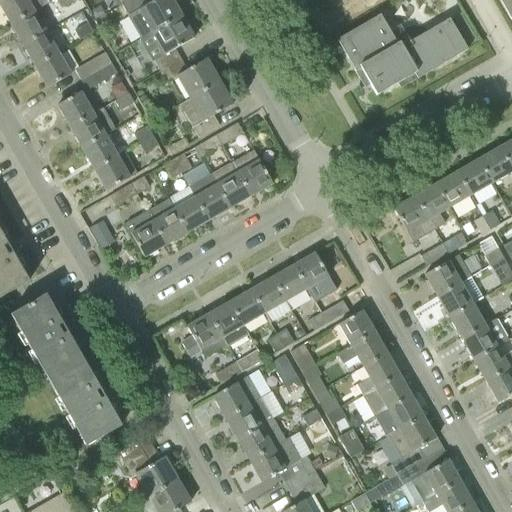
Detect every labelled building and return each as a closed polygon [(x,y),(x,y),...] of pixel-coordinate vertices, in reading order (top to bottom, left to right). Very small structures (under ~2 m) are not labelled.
[(0,6),(10,24),(40,8),(49,3),(47,0),(28,0),(27,0),(1,0),(0,1),(0,6)] [(56,0),(61,8),(74,0),(56,0)] [(151,33),(181,16),(171,0),(155,0),(149,4),(146,0),(131,0),(122,5),(128,16),(138,10),(151,33)] [(314,0),(324,19),(363,0),(314,0)] [(511,0),(499,0),(511,22),(511,0)] [(94,20),(105,14),(100,6),(89,12),(94,20)] [(22,46),(46,32),(51,29),(44,17),(46,16),(40,8),(10,24),(22,46)] [(380,15),(337,40),(365,88),(370,85),(376,96),(397,84),(400,89),(467,50),(456,30),(449,19),(402,46),(399,42),(397,44),(380,15)] [(160,72),(181,60),(175,50),(194,39),(181,16),(151,33),(141,39),(160,72)] [(74,31),(80,40),(93,33),(87,24),(74,31)] [(35,67),(58,54),(46,32),(22,46),(35,67)] [(47,89),(71,75),(58,54),(35,67),(47,89)] [(75,71),(81,81),(110,64),(105,54),(75,71)] [(189,100),(219,83),(206,60),(187,71),(181,60),(160,72),(166,83),(176,77),(189,100)] [(81,81),(87,91),(116,74),(110,64),(81,81)] [(179,106),(199,139),(219,127),(213,117),(233,106),(219,83),(189,100),(179,106)] [(69,128),(93,114),(80,92),(57,106),(69,128)] [(120,111),(133,103),(128,94),(115,102),(120,111)] [(81,149),(105,135),(115,130),(102,109),(93,114),(69,128),(81,149)] [(216,136),(222,146),(243,134),(237,124),(216,136)] [(139,144),(152,136),(147,127),(133,134),(139,144)] [(94,171),(117,156),(105,135),(81,149),(94,171)] [(144,154),(158,146),(152,136),(139,144),(144,154)] [(200,158),(222,146),(216,136),(194,148),(200,158)] [(511,140),(499,147),(511,169),(511,140)] [(171,156),(181,150),(177,144),(168,150),(171,156)] [(492,183),(511,171),(511,169),(499,147),(478,160),(492,183)] [(238,173),(251,197),(272,184),(253,151),(232,163),(238,173)] [(106,192),(137,174),(124,152),(117,156),(94,171),(106,192)] [(181,174),(191,168),(183,155),(173,160),(181,174)] [(172,180),(181,174),(173,160),(164,166),(172,180)] [(470,195),(492,183),(478,160),(457,172),(470,195)] [(449,208),(470,195),(457,172),(435,184),(449,208)] [(229,209),(251,197),(238,173),(216,186),(229,209)] [(208,221),(229,209),(216,186),(210,174),(188,187),(195,198),(208,221)] [(136,195),(149,188),(143,178),(130,185),(136,195)] [(444,224),(438,214),(449,208),(435,184),(414,196),(434,230),(444,224)] [(115,207),(136,195),(130,185),(109,197),(115,207)] [(413,242),(434,230),(414,196),(393,208),(413,242)] [(187,233),(208,221),(195,198),(174,210),(187,233)] [(165,246),(187,233),(174,210),(168,200),(146,212),(165,246)] [(490,230),(499,224),(492,211),(482,216),(490,230)] [(144,258),(165,246),(146,212),(125,224),(144,258)] [(481,235),(490,230),(482,216),(473,222),(481,235)] [(101,222),(91,228),(97,238),(107,232),(101,222)] [(0,298),(11,292),(28,282),(0,232),(0,298)] [(447,255),(461,247),(455,237),(441,245),(447,255)] [(508,255),(511,253),(511,241),(503,246),(508,255)] [(426,267),(447,255),(441,245),(421,256),(426,267)] [(490,266),(503,259),(498,250),(485,257),(490,266)] [(307,289),(328,277),(315,253),(293,265),(307,289)] [(437,296),(461,283),(471,277),(459,256),(448,261),(424,275),(437,296)] [(495,276),(509,268),(503,259),(490,266),(495,276)] [(286,301),(307,289),(293,265),(272,278),(286,301)] [(290,309),(286,301),(272,278),(251,290),(265,314),(269,321),(290,309)] [(449,318),(473,304),(461,283),(437,296),(449,318)] [(243,326),(265,314),(251,290),(230,302),(243,326)] [(121,426),(82,359),(46,296),(10,316),(47,379),(66,413),(85,447),(121,426)] [(209,314),(226,345),(228,348),(248,336),(243,326),(230,302),(209,314)] [(325,311),(331,322),(348,312),(343,302),(325,311)] [(461,339),(485,325),(473,304),(449,318),(461,339)] [(314,331),(331,322),(325,311),(308,321),(314,331)] [(350,346),(373,333),(361,311),(338,324),(350,346)] [(205,357),(226,345),(209,314),(187,327),(193,337),(182,344),(190,357),(202,351),(205,357)] [(473,360),(497,347),(505,342),(493,320),(485,325),(461,339),(473,360)] [(284,349),(294,343),(286,329),(276,335),(284,349)] [(363,367),(386,354),(373,333),(350,346),(351,347),(339,354),(344,364),(356,356),(363,367)] [(275,354),(284,349),(276,335),(267,340),(275,354)] [(485,382),(511,366),(511,351),(503,357),(497,347),(473,360),(485,382)] [(236,363),(241,373),(263,361),(257,350),(236,363)] [(375,388),(398,375),(386,354),(363,367),(375,388)] [(283,385),(297,377),(284,355),(275,361),(280,369),(275,371),(283,385)] [(302,374),(315,366),(310,357),(297,364),(302,374)] [(220,385),(241,373),(236,363),(214,375),(220,385)] [(315,394),(325,387),(319,377),(321,375),(315,366),(302,374),(307,383),(308,383),(315,394)] [(511,366),(485,382),(498,403),(511,394),(511,366)] [(386,410),(410,397),(398,375),(375,388),(362,396),(374,417),(386,410)] [(224,418),(260,398),(248,376),(212,397),(224,418)] [(288,394),(302,386),(297,377),(283,385),(288,394)] [(388,436),(389,437),(422,418),(410,397),(386,410),(398,430),(388,436)] [(237,440),(261,425),(249,405),(261,399),(260,398),(224,418),(237,440)] [(326,416),(340,408),(335,399),(321,407),(326,416)] [(331,425),(345,418),(340,408),(326,416),(331,425)] [(307,427),(321,419),(316,410),(302,418),(307,427)] [(401,458),(390,464),(396,475),(424,459),(418,449),(435,439),(422,418),(389,437),(401,458)] [(249,461),(285,441),(272,419),(261,425),(237,440),(249,461)] [(278,473),(284,484),(304,472),(307,477),(315,473),(313,470),(305,457),(301,460),(289,439),(285,441),(249,461),(262,482),(278,473)] [(147,498),(176,481),(163,458),(152,464),(147,453),(144,454),(136,440),(110,454),(123,476),(131,478),(134,476),(147,498)] [(350,458),(364,450),(359,441),(345,449),(350,458)] [(436,495),(459,482),(446,460),(430,470),(424,459),(396,475),(402,486),(424,474),(436,495)] [(311,483),(307,477),(304,472),(284,484),(290,495),(311,483)] [(310,511),(304,500),(324,489),(315,473),(307,477),(311,483),(290,495),(296,504),(282,511),(310,511)] [(180,511),(179,510),(190,503),(176,481),(147,498),(155,511),(180,511)] [(445,511),(455,511),(471,503),(459,482),(436,495),(437,496),(423,503),(427,511),(428,511),(442,504),(445,511)] [(376,487),(364,494),(369,504),(381,497),(376,487)] [(74,511),(63,493),(29,511),(74,511)] [(355,511),(369,504),(364,494),(350,502),(355,511)] [(476,511),(471,503),(455,511),(476,511)]
